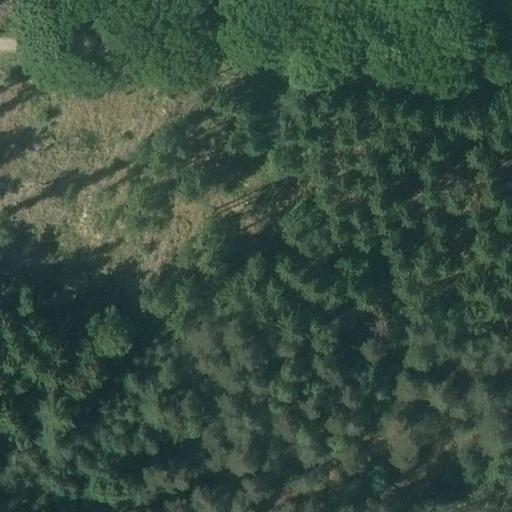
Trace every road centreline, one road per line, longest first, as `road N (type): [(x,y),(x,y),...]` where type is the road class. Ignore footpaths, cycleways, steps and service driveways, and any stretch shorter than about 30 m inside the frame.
road 1 (track): [(511,60),(0,45)]
road 2 (unknown): [(0,69),(511,84)]
